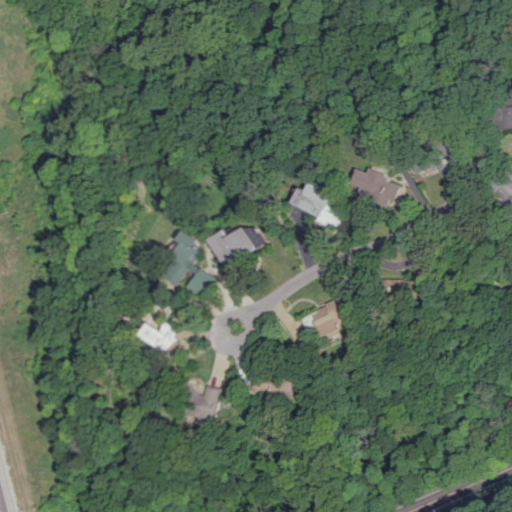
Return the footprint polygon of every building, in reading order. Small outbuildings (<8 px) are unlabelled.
[(505,130),(511,128),(511,106),(502,108),(505,130)] [(388,208),(391,199),(399,202),(405,186),(386,179),(389,173),(373,167),(371,172),(361,168),(355,185),(363,188),(360,197),(388,208)] [(299,205),(341,227),(350,210),(333,201),(337,193),(312,180),(299,205)] [(232,230),(215,237),(228,266),(262,250),(252,226),(234,235),(232,230)] [(217,277),(202,267),(194,265),(200,257),(202,249),(184,243),(180,249),(176,264),(166,279),(179,288),(184,281),(204,297),(217,277)] [(353,317),(348,297),(330,302),(331,308),(319,311),(326,336),(345,331),(342,320),(353,317)] [(183,329),(169,322),(164,332),(150,323),(142,337),(169,353),(183,329)] [(262,395),(301,389),(298,372),(260,379),(262,395)] [(229,389),(213,387),(211,395),(205,395),(202,420),(224,424),(229,389)]
